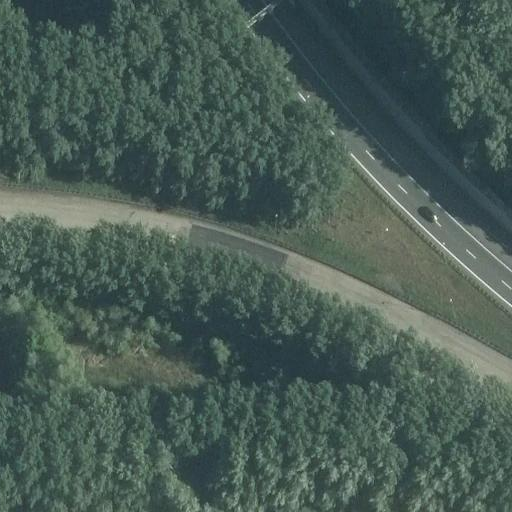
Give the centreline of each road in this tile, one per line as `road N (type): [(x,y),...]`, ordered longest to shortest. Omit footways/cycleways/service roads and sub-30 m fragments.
road 1 (motorway): [(0,213),(139,230),(221,251),(345,299),(511,386)]
road 2 (motorway): [(511,290),(321,105),(245,0)]
